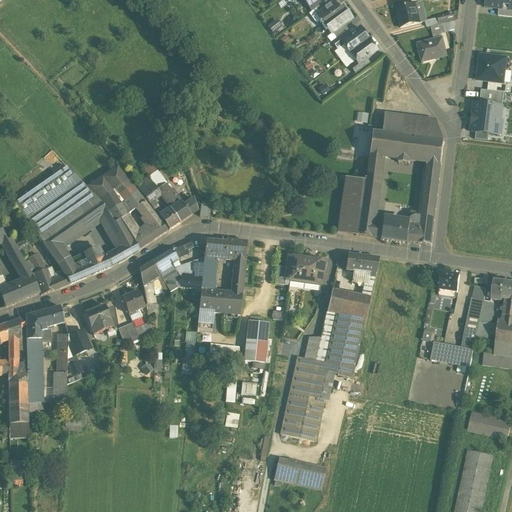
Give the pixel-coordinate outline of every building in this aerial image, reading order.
[(511,0),(486,0),(486,8),(499,9),(511,11),(511,9),(511,0)] [(310,6),(307,8),(311,13),(319,7),(320,6),(317,1),(310,6)] [(319,14),(316,16),(320,22),(319,23),(322,27),(345,10),(342,6),(337,9),(333,4),(322,12),(319,14)] [(414,5),(396,10),(401,29),(419,24),(414,5)] [(345,10),(322,27),(325,31),(327,30),(331,35),(344,26),(351,20),(347,15),(348,14),(345,10)] [(453,14),(437,18),(438,19),(426,22),(427,29),(431,28),(443,25),(443,24),(453,22),(453,14)] [(280,20),(270,26),(275,33),(284,26),(280,20)] [(443,25),(431,28),(434,41),(442,39),(441,35),(445,34),(443,25)] [(344,26),(335,32),(339,37),(344,33),(347,31),(344,26)] [(348,38),(341,43),(343,46),(349,54),(368,40),(359,29),(348,38)] [(335,40),(331,42),(337,50),(343,46),(341,43),(348,38),(344,33),(339,37),(335,40)] [(434,41),(417,45),(422,63),(423,63),(422,61),(436,58),(436,60),(446,57),(442,39),(434,41)] [(368,40),(349,54),(355,62),(357,65),(365,60),(376,52),(368,40)] [(477,81),(490,82),(504,84),(507,59),(480,56),(477,81)] [(355,62),(349,67),(355,75),(368,65),(365,60),(357,65),(355,62)] [(506,93),(507,85),(504,84),(490,82),(489,91),(506,93)] [(481,91),(479,105),(502,108),(504,93),(481,91)] [(479,105),(474,104),(471,133),(477,133),(489,135),(502,136),(504,120),(501,120),(502,108),(479,105)] [(370,123),(371,113),(358,112),(357,122),(370,123)] [(435,122),(384,116),(382,135),(442,142),(443,142),(436,121),(435,122)] [(382,135),(373,134),(372,133),(371,135),(372,135),(369,155),(369,156),(399,160),(409,161),(428,163),(441,165),(441,164),(441,162),(442,154),(442,155),(442,153),(443,145),(443,146),(443,144),(444,144),(444,142),(443,142),(442,142),(382,135)] [(477,133),(476,140),(488,142),(489,135),(477,133)] [(381,158),(369,156),(366,181),(365,191),(377,194),(381,158)] [(441,165),(428,163),(422,208),(435,210),(436,210),(436,209),(435,209),(437,195),(437,194),(439,181),(439,179),(441,165)] [(67,168),(14,205),(27,222),(40,241),(52,233),(89,207),(97,201),(82,183),(67,168)] [(117,169),(89,188),(99,200),(99,201),(105,212),(119,201),(129,215),(136,210),(144,203),(145,203),(136,192),(117,169)] [(137,188),(142,195),(149,204),(152,202),(160,196),(157,191),(148,179),(137,188)] [(345,179),(337,234),(345,235),(353,180),(345,179)] [(353,180),(345,235),(358,237),(365,191),(366,181),(353,180)] [(173,196),(165,185),(157,191),(160,196),(171,210),(181,203),(175,195),(173,196)] [(377,194),(365,191),(358,237),(380,240),(381,227),(372,226),(377,194)] [(99,201),(99,200),(97,201),(89,207),(99,221),(105,231),(109,229),(114,225),(105,212),(99,201)] [(193,200),(183,206),(191,216),(198,212),(193,200)] [(119,201),(105,212),(114,225),(120,222),(126,217),(129,215),(119,201)] [(144,203),(136,210),(142,217),(142,218),(142,219),(143,218),(149,226),(145,228),(148,232),(147,233),(153,241),(167,232),(166,231),(166,232),(144,203)] [(171,210),(170,210),(179,224),(191,216),(183,206),(181,203),(171,210)] [(210,204),(201,203),(200,217),(208,218),(210,204)] [(161,211),(157,206),(156,206),(153,209),(157,215),(161,212),(161,211)] [(89,207),(52,233),(62,247),(99,221),(89,207)] [(435,210),(422,208),(418,245),(431,247),(431,245),(432,235),(433,235),(433,233),(432,233),(434,221),(434,220),(435,210)] [(170,210),(160,217),(169,231),(179,224),(170,210)] [(421,215),(412,214),(410,224),(411,224),(411,225),(414,225),(413,231),(415,232),(415,231),(419,232),(421,215)] [(134,229),(126,217),(120,222),(127,233),(134,229)] [(409,224),(383,221),(382,221),(381,227),(380,240),(380,241),(381,241),(407,244),(408,245),(408,243),(418,245),(419,232),(415,231),(415,232),(413,231),(414,225),(411,225),(411,224),(410,224),(409,224)] [(127,233),(120,222),(114,225),(109,229),(121,251),(125,260),(139,251),(134,242),(127,233)] [(141,238),(134,229),(127,233),(134,242),(141,238)] [(62,247),(52,233),(40,241),(48,253),(54,262),(57,266),(67,260),(60,248),(62,247)] [(141,238),(134,242),(139,251),(153,241),(147,233),(141,238)] [(10,240),(6,242),(6,243),(2,245),(10,259),(18,255),(10,240)] [(247,243),(226,241),(226,243),(225,258),(226,258),(234,259),(233,270),(244,271),(247,243)] [(226,243),(206,242),(204,258),(214,259),(226,260),(226,258),(225,258),(226,243)] [(191,243),(174,250),(173,250),(174,255),(176,259),(189,254),(187,251),(193,248),(191,243)] [(26,244),(17,249),(20,254),(29,250),(26,244)] [(96,249),(84,254),(89,266),(92,275),(92,276),(119,264),(118,264),(114,255),(102,260),(96,249)] [(172,251),(165,255),(177,275),(163,281),(166,287),(170,293),(177,289),(174,284),(180,280),(180,279),(172,265),(178,262),(176,259),(174,255),(173,250),(172,251)] [(121,251),(114,255),(118,264),(123,262),(125,260),(121,251)] [(50,265),(54,262),(48,253),(44,256),(50,265)] [(18,255),(10,259),(13,265),(23,282),(32,278),(31,275),(29,272),(24,264),(21,260),(18,255)] [(165,255),(152,263),(160,277),(163,281),(177,275),(165,255)] [(35,274),(45,271),(38,256),(28,259),(29,261),(33,270),(35,274)] [(306,260),(293,258),(291,256),(288,256),(286,258),(286,261),(287,262),(287,268),(285,280),(303,282),(306,260)] [(378,260),(348,256),(345,271),(371,274),(375,275),(375,273),(378,260)] [(214,259),(204,258),(201,292),(211,292),(214,259)] [(75,272),(67,260),(57,266),(61,272),(63,275),(69,285),(92,275),(89,266),(75,272)] [(319,262),(306,260),(303,282),(321,285),(323,268),(325,266),(326,263),(324,261),(321,261),(319,262)] [(33,270),(29,261),(24,264),(29,272),(33,270)] [(152,263),(139,271),(142,286),(151,283),(158,279),(160,277),(152,263)] [(287,268),(277,267),(275,285),(284,286),(285,280),(287,268)] [(51,268),(45,271),(49,281),(55,279),(56,279),(54,275),(51,268)] [(244,271),(233,270),(231,294),(242,295),(244,271)] [(35,274),(31,275),(32,278),(39,294),(40,294),(41,296),(52,292),(59,289),(55,279),(49,281),(45,271),(35,274)] [(370,278),(367,278),(362,297),(370,299),(372,287),(375,275),(371,274),(370,278)] [(459,277),(442,274),(439,291),(457,294),(459,277)] [(56,279),(55,279),(59,289),(69,285),(63,275),(56,279)] [(163,281),(160,277),(158,279),(163,289),(166,287),(163,281)] [(23,282),(16,285),(23,301),(39,294),(32,278),(23,282)] [(201,280),(182,278),(181,289),(200,291),(201,280)] [(511,284),(504,283),(493,281),(491,301),(507,303),(506,317),(511,317),(511,284)] [(151,283),(142,286),(146,306),(155,304),(156,304),(153,289),(152,289),(151,283)] [(5,290),(0,291),(0,297),(5,308),(23,301),(16,285),(5,290)] [(486,290),(474,288),(472,299),(484,302),(486,290)] [(342,293),(331,291),(327,313),(345,317),(349,295),(342,293)] [(211,292),(201,292),(199,313),(214,314),(221,315),(223,293),(211,292)] [(138,293),(121,299),(128,315),(144,309),(138,293)] [(231,294),(223,293),(221,315),(239,316),(242,295),(231,294)] [(362,297),(349,295),(345,317),(365,321),(368,305),(370,299),(362,297)] [(484,302),(472,299),(468,316),(480,319),(482,311),(484,302)] [(494,303),(484,302),(482,311),(492,312),(494,303)] [(146,306),(145,306),(147,313),(157,312),(155,304),(146,306)] [(105,306),(85,315),(94,336),(113,327),(105,306)] [(60,308),(26,317),(26,318),(26,319),(26,328),(26,340),(42,340),(51,340),(51,330),(50,328),(64,325),(60,308)] [(492,312),(482,311),(480,319),(479,323),(491,325),(492,312)] [(214,314),(199,313),(198,323),(213,324),(214,314)] [(284,314),(274,313),(273,320),(283,322),(284,314)] [(315,363),(328,366),(339,368),(353,372),(365,321),(345,317),(327,313),(320,342),(315,363)] [(480,319),(468,316),(465,332),(477,334),(479,323),(480,319)] [(26,319),(6,326),(6,325),(7,338),(7,340),(8,340),(8,362),(17,361),(17,339),(21,339),(21,329),(26,328),(26,319)] [(268,324),(248,322),(244,362),(264,364),(268,324)] [(213,324),(198,323),(197,333),(212,335),(213,324)] [(491,325),(479,323),(477,334),(488,335),(496,336),(498,326),(491,325)] [(132,324),(118,330),(123,342),(137,336),(134,330),(135,329),(132,324)] [(135,329),(134,330),(137,336),(138,340),(151,335),(149,324),(135,329)] [(511,327),(504,327),(498,326),(496,336),(495,342),(511,344),(511,327)] [(425,331),(423,341),(432,343),(434,333),(425,331)] [(83,332),(68,338),(67,358),(73,356),(90,349),(83,332)] [(477,334),(465,332),(462,349),(473,351),(476,339),(477,334)] [(68,336),(59,335),(58,374),(66,373),(67,363),(67,358),(68,338),(68,336)] [(320,342),(308,339),(304,360),(315,363),(320,342)] [(42,340),(26,340),(27,366),(27,375),(28,405),(37,404),(43,404),(42,404),(44,404),(42,340)] [(195,375),(195,343),(185,342),(185,374),(195,375)] [(511,344),(495,342),(494,355),(493,356),(511,358),(511,344)] [(462,349),(434,344),(431,359),(470,367),(473,351),(462,349)] [(238,348),(210,346),(209,359),(237,361),(238,348)] [(511,358),(493,356),(494,355),(484,354),(482,366),(511,370),(511,358)] [(304,360),(297,359),(280,436),(315,443),(324,400),(320,400),(308,397),(315,363),(304,360)] [(69,380),(70,384),(82,379),(80,375),(82,374),(76,360),(67,363),(67,366),(72,378),(69,380)] [(0,361),(0,375),(8,375),(8,362),(0,361)] [(17,361),(8,362),(9,375),(8,375),(9,401),(18,401),(17,375),(17,361)] [(328,366),(315,363),(308,397),(320,400),(328,366)] [(353,372),(339,368),(337,376),(352,380),(353,372)] [(66,373),(58,374),(54,374),(53,403),(66,402),(66,373)] [(18,401),(9,401),(9,425),(28,424),(28,405),(27,375),(24,375),(17,375),(18,401)] [(242,384),(241,395),(255,396),(256,386),(242,384)] [(238,387),(228,387),(228,401),(237,402),(238,387)] [(37,404),(28,405),(28,418),(37,418),(37,404)] [(65,431),(85,433),(88,406),(66,405),(65,431)] [(239,416),(227,414),(225,428),(237,429),(239,416)] [(511,423),(472,414),(467,432),(507,441),(511,423)] [(9,425),(9,440),(28,440),(28,424),(9,425)] [(267,461),(270,438),(264,437),(262,460),(267,461)] [(480,511),(492,457),(468,452),(455,511),(480,511)] [(325,470),(279,459),(274,481),(321,491),(325,470)] [(23,463),(10,462),(10,487),(23,487),(23,477),(23,463)]
